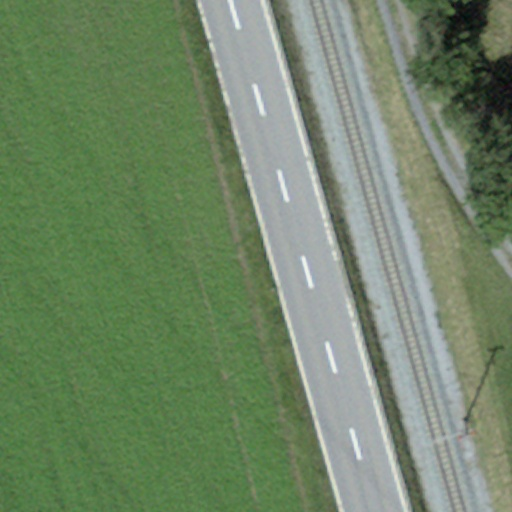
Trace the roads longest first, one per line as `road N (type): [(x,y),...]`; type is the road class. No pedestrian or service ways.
road 1 (primary): [(229,0),(374,511)]
road 2 (track): [(511,252),(429,123),(390,0)]
